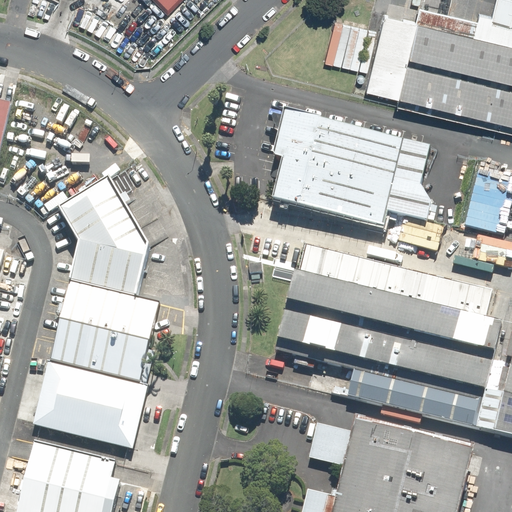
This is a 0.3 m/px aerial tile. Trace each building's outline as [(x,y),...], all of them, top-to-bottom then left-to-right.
[(416,0),(398,0),(398,4),(414,8),(416,0)] [(396,96),(413,21),(382,14),(365,88),(396,96)] [(511,44),(413,21),(396,96),(394,104),(511,131),(511,44)] [(0,154),(12,105),(0,101),(0,154)] [(431,147),(283,112),(272,160),(283,162),(273,203),(384,229),(388,213),(427,222),(431,205),(422,187),(431,147)] [(511,188),(511,172),(475,163),(460,226),(501,236),(511,188)] [(77,244),(68,284),(134,301),(148,246),(108,181),(58,210),(77,244)] [(475,236),(434,225),(430,244),(470,254),(475,236)] [(493,299),(284,250),(264,332),(474,381),(493,299)] [(134,301),(68,284),(49,364),(139,386),(159,307),(134,301)] [(474,385),(344,354),(337,386),(466,417),(474,385)] [(511,357),(494,432),(511,435),(511,357)] [(139,386),(49,364),(33,425),(133,450),(148,388),(139,386)] [(455,511),(471,447),(356,420),(333,511),(455,511)] [(105,511),(117,464),(34,444),(16,511),(105,511)]
